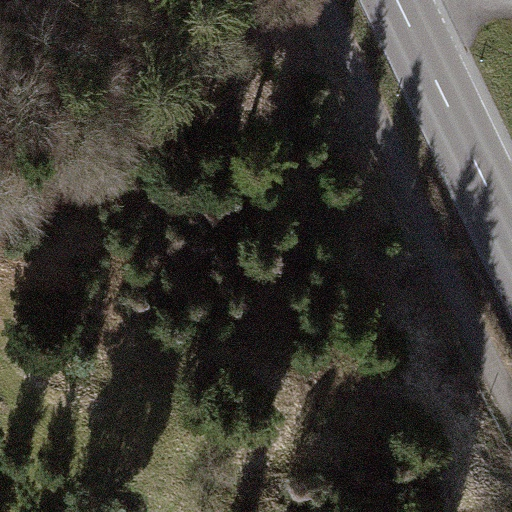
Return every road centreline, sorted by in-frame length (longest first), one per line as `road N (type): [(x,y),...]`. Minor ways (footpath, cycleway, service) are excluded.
road 1 (track): [(511,409),(489,373),(334,0)]
road 2 (secondary): [(393,0),(511,238)]
